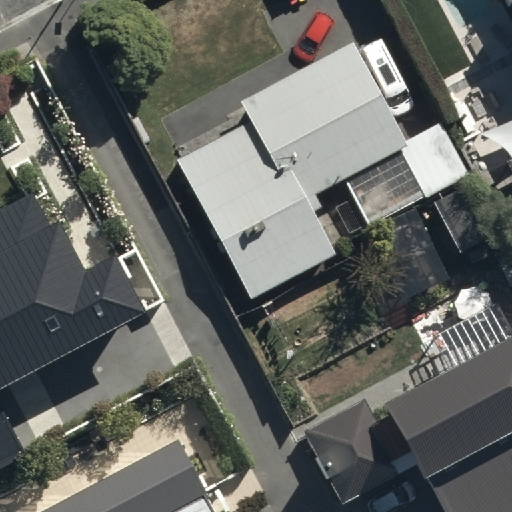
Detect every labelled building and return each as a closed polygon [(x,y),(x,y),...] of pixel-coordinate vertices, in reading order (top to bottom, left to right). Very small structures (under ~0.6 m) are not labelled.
[(511,0),(509,0),(511,5),(511,150),(501,156),(511,176),(511,0)] [(245,118),(176,157),(250,298),(335,251),(311,206),(319,202),(311,188),(337,174),(368,230),(468,174),(437,119),(406,136),(350,36),(235,100),(245,118)] [(0,454),(15,446),(0,417),(0,381),(138,307),(108,250),(78,267),(51,218),(43,222),(26,190),(0,203),(0,454)] [(359,403),(307,429),(342,498),(416,460),(442,511),(511,511),(511,332),(384,398),(392,414),(370,425),(359,403)] [(212,511),(176,443),(43,511),(212,511)]
